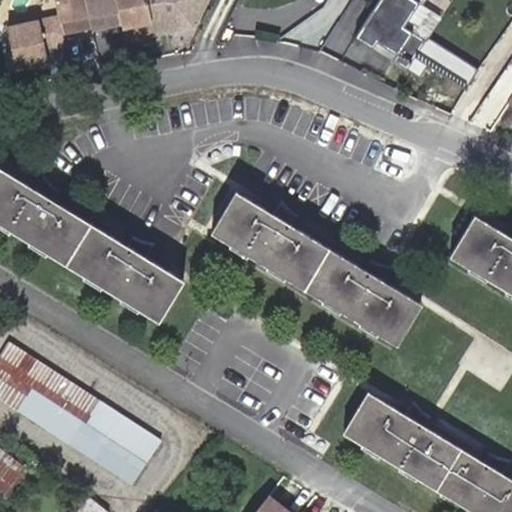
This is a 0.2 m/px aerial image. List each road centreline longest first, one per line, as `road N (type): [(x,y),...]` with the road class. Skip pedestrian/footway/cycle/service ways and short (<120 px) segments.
road 1 (residential): [(0,114),(264,72),(511,169)]
road 2 (residential): [(0,282),(383,511)]
